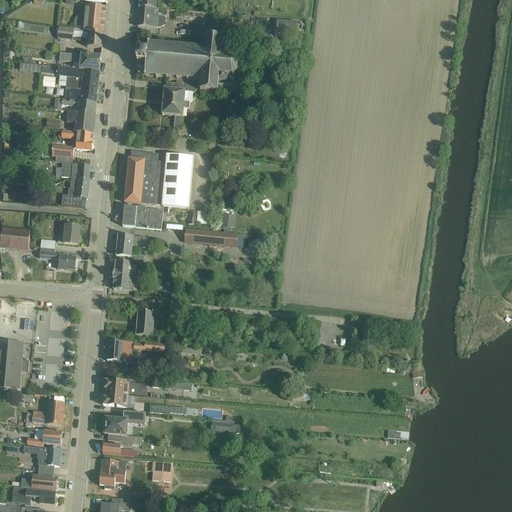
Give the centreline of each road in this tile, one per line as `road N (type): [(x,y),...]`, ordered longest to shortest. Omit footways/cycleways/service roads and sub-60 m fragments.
road 1 (tertiary): [(96,299),(124,0)]
road 2 (tertiary): [(75,511),(96,299)]
